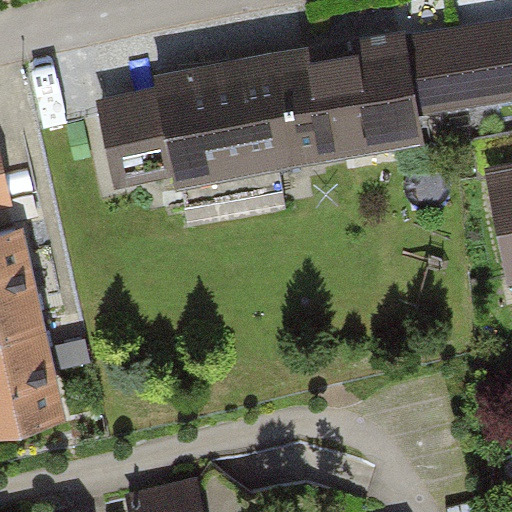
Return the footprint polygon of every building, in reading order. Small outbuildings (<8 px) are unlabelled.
[(511,12),(163,76),(166,95),(105,106),(120,183),(180,172),(183,185),(441,138),(436,108),(511,94),(511,12)] [(5,145),(0,145),(0,207),(16,205),(5,145)] [(511,160),(491,164),(511,276),(511,160)] [(0,230),(0,327),(37,319),(17,227),(0,230)] [(0,327),(0,424),(58,411),(37,319),(0,327)] [(203,511),(197,481),(130,496),(133,511),(203,511)]
